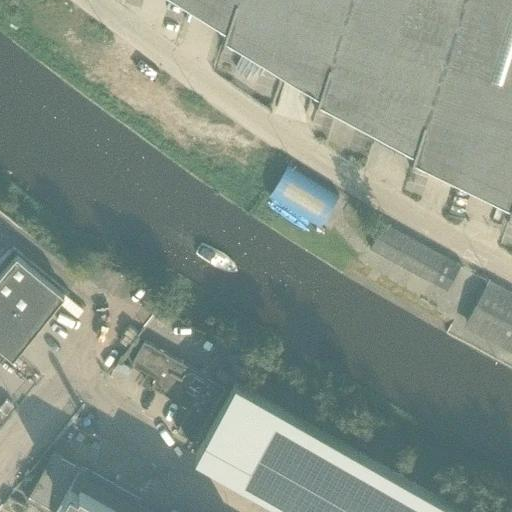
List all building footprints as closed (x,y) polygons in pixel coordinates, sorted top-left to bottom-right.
[(511,0),(181,0),(226,27),(220,46),(222,46),(225,36),(318,93),(313,108),(315,109),(318,99),(413,151),(408,167),(410,167),(413,158),(509,204),(504,221),(506,221),(509,212),(511,212),(511,0)] [(287,164),(269,194),(320,226),(338,195),(287,164)] [(369,247),(432,281),(445,258),(382,224),(369,247)] [(0,273),(0,344),(13,355),(64,292),(16,254),(0,273)] [(504,341),(501,346),(511,351),(511,294),(487,281),(465,320),(504,341)] [(176,429),(194,439),(195,440),(225,386),(143,339),(130,362),(147,372),(143,380),(151,384),(151,385),(189,406),(176,429)] [(225,386),(195,440),(322,511),(490,511),(234,366),(225,386)] [(26,498),(50,511),(178,511),(172,508),(169,511),(158,511),(87,470),(53,451),(26,498)] [(25,511),(28,507),(9,496),(3,507),(12,511),(25,511)]
